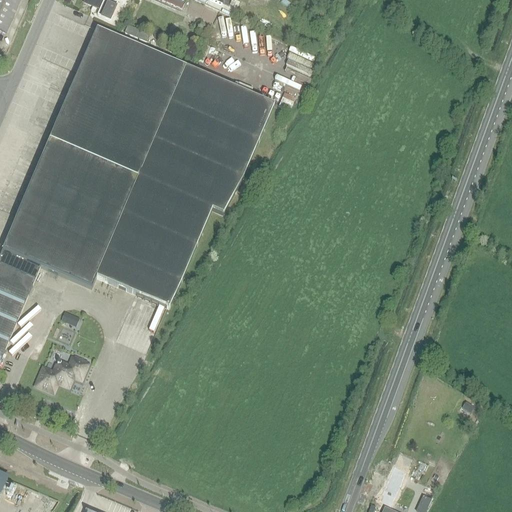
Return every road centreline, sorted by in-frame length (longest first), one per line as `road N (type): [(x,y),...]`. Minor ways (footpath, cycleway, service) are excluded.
road 1 (primary): [(345,511),(511,67)]
road 2 (secondary): [(174,511),(0,434)]
